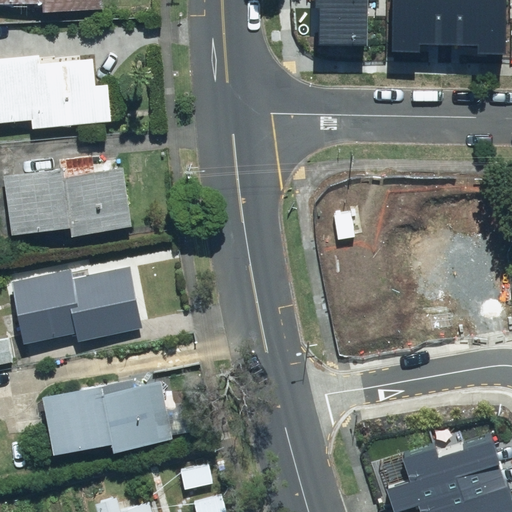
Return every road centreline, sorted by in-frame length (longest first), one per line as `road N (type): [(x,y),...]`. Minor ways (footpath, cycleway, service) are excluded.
road 1 (tertiary): [(279,402),(228,113)]
road 2 (residential): [(511,119),(228,113)]
road 3 (residential): [(279,402),(511,365)]
